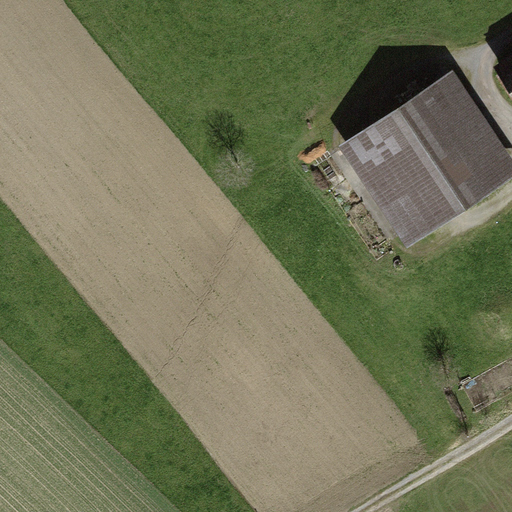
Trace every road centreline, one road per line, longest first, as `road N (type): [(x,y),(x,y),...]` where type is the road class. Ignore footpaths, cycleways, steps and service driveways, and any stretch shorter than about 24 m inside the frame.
road 1 (track): [(368,511),(511,423)]
road 2 (track): [(511,126),(473,71),(480,51),(511,31)]
